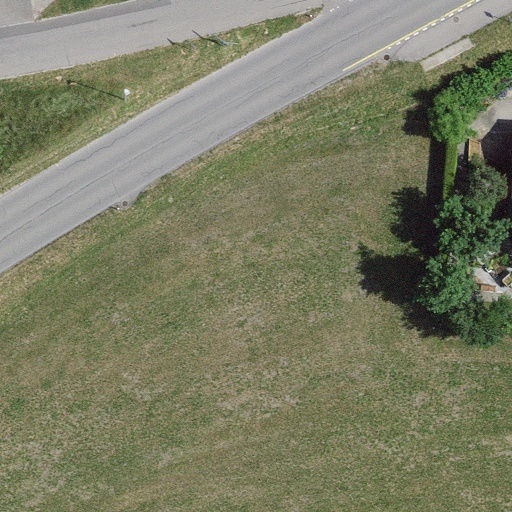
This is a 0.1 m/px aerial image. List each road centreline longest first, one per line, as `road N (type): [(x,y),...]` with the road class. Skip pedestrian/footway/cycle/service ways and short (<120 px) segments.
road 1 (tertiary): [(371,0),(0,217)]
road 2 (residential): [(0,50),(226,0)]
